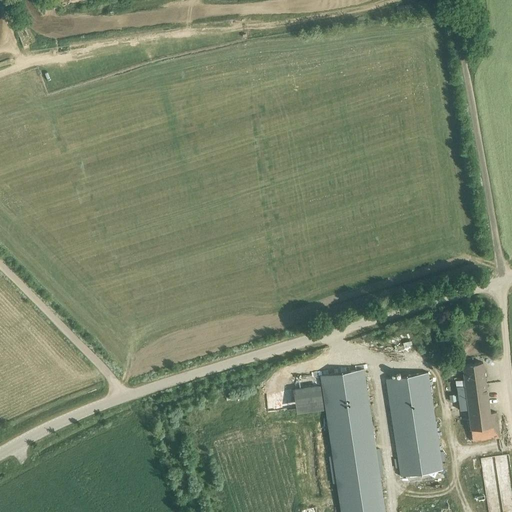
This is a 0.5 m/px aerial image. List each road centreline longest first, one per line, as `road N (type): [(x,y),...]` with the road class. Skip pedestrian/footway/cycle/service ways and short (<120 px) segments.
road 1 (unclassified): [(0,455),(161,387),(499,284)]
road 2 (track): [(458,0),(499,284)]
road 3 (track): [(0,265),(128,399)]
